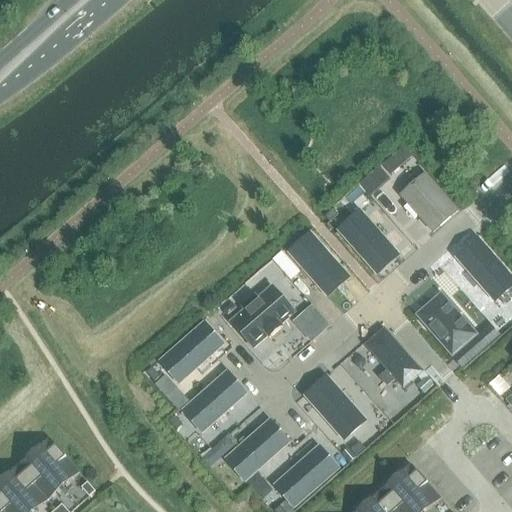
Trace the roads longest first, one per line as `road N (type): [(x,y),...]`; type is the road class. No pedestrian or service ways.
road 1 (secondary): [(0,97),(113,0)]
road 2 (residential): [(380,300),(273,394)]
road 3 (residential): [(504,511),(443,440),(472,413)]
road 4 (residential): [(473,218),(380,300)]
